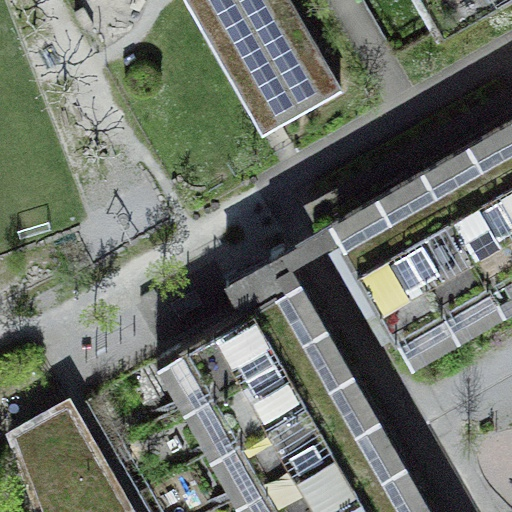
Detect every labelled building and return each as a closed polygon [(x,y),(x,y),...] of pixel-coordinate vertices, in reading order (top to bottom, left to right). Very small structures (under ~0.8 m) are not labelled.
[(293,0),(187,0),(260,126),(301,103),(340,80),(293,0)] [(430,0),(446,27),(493,0),(430,0)] [(102,2),(80,14),(89,31),(99,48),(121,35),(102,2)] [(511,109),(283,240),(293,257),(339,231),(412,357),(511,300),(511,109)] [(437,511),(414,472),(293,257),(283,240),(223,274),(241,306),(158,353),(248,511),(437,511)] [(131,511),(68,401),(14,432),(44,511),(131,511)]
